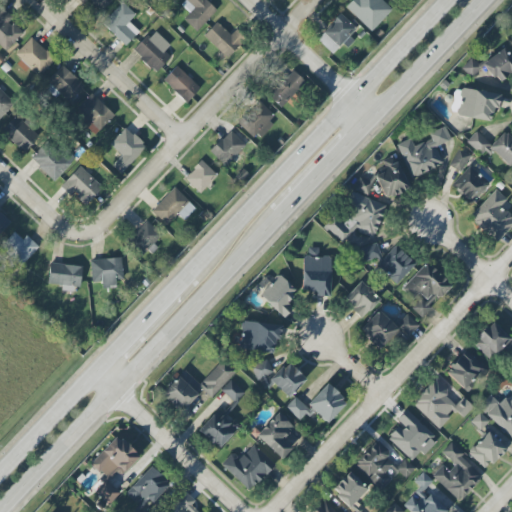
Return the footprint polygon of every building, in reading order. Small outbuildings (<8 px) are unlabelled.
[(86,0),(90,0),(101,11),(111,0),(76,0),(81,5),(86,0)] [(183,19),(196,31),(216,9),(206,0),(182,0),(179,3),(189,12),(183,19)] [(392,9),(381,0),(352,0),(345,7),(371,31),(392,9)] [(128,22),(135,14),(122,2),(102,24),(125,46),(139,31),(128,22)] [(13,19),(3,8),(0,10),(0,49),(3,53),(24,34),(12,21),(13,19)] [(316,39),(332,54),(343,42),(346,46),(351,41),(347,37),(355,28),(339,14),(316,39)] [(203,36),(226,58),(240,44),(216,22),(203,36)] [(164,52),(170,45),(153,30),(133,52),(155,73),(170,57),(164,52)] [(14,55),(39,76),(54,59),(30,37),(14,55)] [(498,83),(511,71),(511,60),(502,48),(479,66),(472,58),(461,66),(470,77),(484,66),(498,83)] [(46,81),(69,102),(84,86),(61,65),(46,81)] [(186,103),(200,88),(176,66),(162,80),(186,103)] [(304,82),(290,70),(268,95),(281,107),(304,82)] [(490,121),(492,108),(497,109),(500,95),(455,87),(450,114),(490,121)] [(96,134),(114,115),(91,93),(73,112),(96,134)] [(273,115),(258,101),(238,123),(253,137),(273,115)] [(1,130),(23,153),(38,138),(16,115),(1,130)] [(396,144),(412,178),(442,164),(434,147),(450,140),(444,126),(428,133),(430,138),(414,146),(410,138),(396,144)] [(109,144),(121,155),(111,165),(120,174),(146,147),(125,127),(109,144)] [(225,166),(232,159),(234,162),(248,147),(229,130),(209,152),(225,166)] [(480,155),(488,147),(508,166),(511,162),(511,138),(504,130),(490,145),(476,131),(466,141),(480,155)] [(54,181),(73,160),(49,138),(29,159),(54,181)] [(470,156),(458,149),(448,165),(460,172),(470,156)] [(386,200),(409,188),(392,155),(382,160),(385,168),(372,174),(386,200)] [(217,175),(200,160),(184,179),(200,193),(217,175)] [(102,187),(79,166),(60,187),(69,196),(72,193),(85,205),(102,187)] [(470,204),(489,184),(469,166),(450,185),(470,204)] [(370,194),(372,178),(357,175),(354,191),(370,194)] [(150,210),(166,226),(178,214),(183,220),(195,209),(175,187),(150,210)] [(468,217),(496,243),(511,225),(511,218),(500,208),(507,200),(495,189),(468,217)] [(373,237),(385,205),(348,191),(331,237),(346,242),(351,229),(373,237)] [(156,245),(152,242),(159,234),(145,221),(126,241),(144,258),(156,245)] [(26,235),(22,239),(13,231),(0,246),(21,265),(38,247),(26,235)] [(357,249),(361,264),(381,258),(376,243),(357,249)] [(395,284),(415,266),(397,245),(377,263),(395,284)] [(301,291),(315,291),(315,296),(329,297),(330,256),(317,256),(317,252),(302,252),(301,291)] [(101,282),(101,288),(115,288),(115,279),(122,279),(121,258),(90,259),(91,283),(101,282)] [(401,289),(414,301),(409,307),(421,318),(451,285),(426,262),(401,289)] [(47,284),(62,285),(62,288),(79,290),(81,266),(49,263),(47,284)] [(277,274),(272,279),(267,274),(253,289),(284,317),(293,307),(287,302),(296,291),(277,274)] [(378,300),(359,281),(342,299),(362,318),(378,300)] [(398,330),(378,310),(358,330),(378,350),(398,330)] [(470,343),(490,361),(510,339),(490,321),(470,343)] [(239,350),(275,352),(277,323),(241,322),(239,350)] [(466,392),(486,370),(465,350),(444,372),(466,392)] [(236,370),(223,358),(200,385),(183,369),(160,395),(180,412),(200,389),(211,398),(236,370)] [(276,382),(282,395),(303,385),(292,361),(273,370),(268,359),(250,367),(257,381),(262,378),(266,387),(276,382)] [(234,405),(245,394),(231,380),(220,391),(234,405)] [(327,423),(347,402),(326,383),(306,405),(327,423)] [(490,396),(479,407),(511,439),(511,401),(511,403),(504,397),(498,403),(490,396)] [(299,420),(308,409),(295,397),(285,408),(299,420)] [(197,428),(217,448),(238,427),(219,408),(197,428)] [(414,463),(433,442),(428,437),(432,433),(406,409),(396,420),(400,424),(387,438),(414,463)] [(255,434),(279,460),(291,449),(281,439),(293,428),(278,412),(255,434)] [(479,430),(488,422),(479,412),(470,421),(479,430)] [(505,448),(487,431),(467,453),(485,470),(505,448)] [(89,463),(105,478),(93,491),(108,505),(120,492),(107,480),(116,471),(121,475),(139,457),(116,435),(89,463)] [(353,464),(379,491),(391,479),(386,473),(391,468),(403,480),(414,469),(405,459),(398,465),(375,442),(353,464)] [(220,465),(249,492),(274,465),(253,444),(239,459),(231,453),(220,465)] [(431,477),(459,501),(483,475),(449,444),(439,455),(445,461),(431,477)] [(124,493),(143,510),(168,483),(149,466),(124,493)] [(331,490),(350,508),(367,489),(348,471),(331,490)] [(409,511),(447,511),(424,490),(432,481),(422,472),(413,481),(419,487),(402,505),(409,511)] [(201,511),(192,504),(195,501),(186,494),(172,511),(174,511),(201,511)] [(335,511),(322,500),(311,511),(335,511)] [(384,511),(402,511),(393,502),(384,511)]
